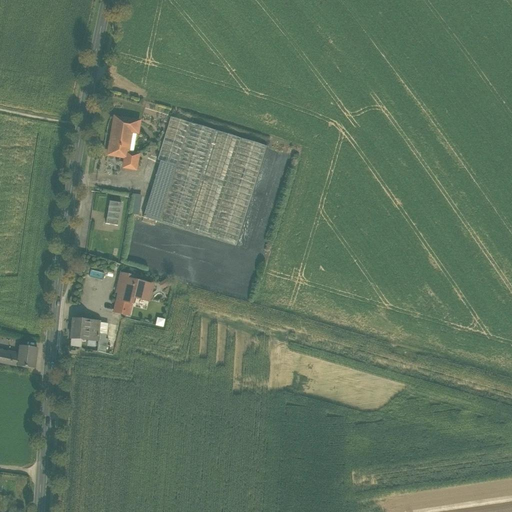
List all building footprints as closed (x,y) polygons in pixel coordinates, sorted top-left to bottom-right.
[(157,161),(160,162),(160,161),(176,166),(189,123),(170,117),(157,161)] [(109,154),(125,157),(126,157),(126,154),(130,131),(136,132),(138,122),(115,118),(109,154)] [(266,147),(189,123),(176,166),(160,161),(160,162),(143,218),(235,246),(266,147)] [(123,168),(135,170),(137,156),(126,154),(126,157),(125,157),(123,168)] [(133,193),(131,213),(138,214),(140,194),(133,193)] [(106,224),(117,226),(121,203),(109,202),(106,224)] [(116,293),(119,294),(121,284),(127,285),(128,280),(134,282),(135,277),(121,273),(116,293)] [(131,303),(132,303),(133,298),(133,297),(134,296),(135,298),(139,299),(142,297),(149,298),(152,286),(134,282),(128,280),(127,285),(121,284),(119,294),(117,300),(131,303)] [(160,283),(163,288),(169,285),(166,280),(160,283)] [(130,306),(117,303),(115,312),(128,315),(130,306)] [(98,341),(100,322),(72,319),(71,339),(84,340),(98,341)] [(70,347),(83,351),(84,340),(71,339),(70,347)] [(19,347),(18,354),(16,366),(34,369),(37,349),(19,347)] [(0,362),(16,366),(18,354),(15,353),(14,357),(8,356),(0,353),(0,362)]
